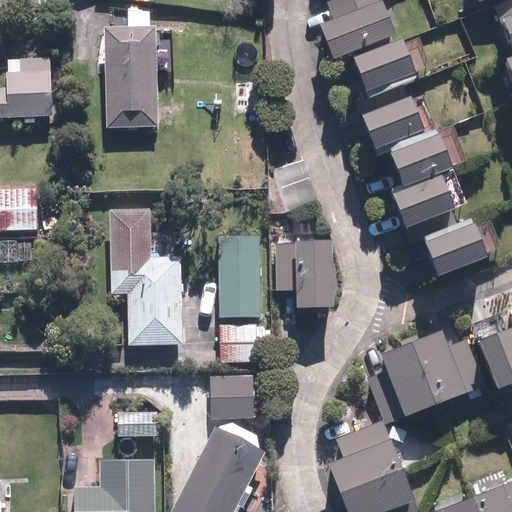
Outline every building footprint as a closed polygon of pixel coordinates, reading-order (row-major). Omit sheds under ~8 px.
[(337,17),(325,22),(339,56),(400,33),(387,0),(381,0),(377,2),(376,0),(332,0),(331,1),(337,17)] [(162,27),(109,28),(110,129),(162,129),(162,27)] [(409,35),(361,54),(374,87),(422,68),(409,35)] [(10,57),(12,91),(0,91),(0,118),(58,115),(54,54),(10,57)] [(382,145),(431,125),(417,92),(411,94),(406,83),(364,100),(382,145)] [(446,130),(399,148),(412,182),(459,164),(446,130)] [(448,172),(400,190),(413,223),(461,204),(448,172)] [(41,188),(1,188),(2,229),(41,228),(41,188)] [(184,254),(155,255),(154,207),(113,208),(115,292),(131,292),(132,344),(186,342),(184,254)] [(477,217),(431,235),(445,271),(492,253),(477,217)] [(264,314),(263,230),(221,231),(222,314),(264,314)] [(301,242),(276,243),(278,288),(302,287),(303,303),(339,301),(336,236),(301,238),(301,242)] [(259,322),(222,324),(224,362),(260,360),(259,322)] [(511,326),(485,338),(504,382),(511,378),(511,326)] [(469,338),(453,345),(447,328),(417,339),(441,401),(487,383),(469,338)] [(392,368),(370,376),(388,421),(441,401),(417,339),(386,351),(392,368)] [(254,374),(212,377),(215,419),(257,416),(254,374)] [(120,411),(121,435),(160,434),(160,411),(120,411)] [(391,437),(385,419),(339,437),(346,454),(335,458),(346,488),(407,465),(395,435),(391,437)] [(173,511),(236,511),(270,448),(220,422),(173,511)] [(103,457),(104,484),(76,485),(76,511),(158,511),(157,456),(103,457)] [(378,511),(419,497),(407,465),(346,488),(354,511),(378,511)] [(511,511),(511,481),(479,494),(486,511),(511,511)] [(432,511),(486,511),(479,494),(432,511)]
